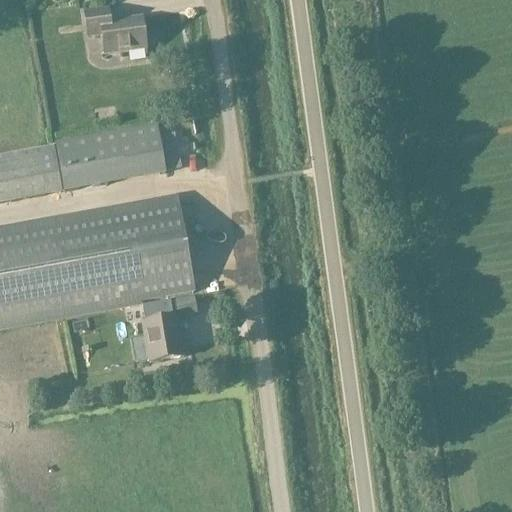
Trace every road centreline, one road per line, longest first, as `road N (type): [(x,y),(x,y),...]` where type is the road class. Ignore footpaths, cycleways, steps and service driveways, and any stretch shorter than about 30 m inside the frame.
road 1 (track): [(209,0),(280,511)]
road 2 (unclassified): [(366,511),(296,0)]
